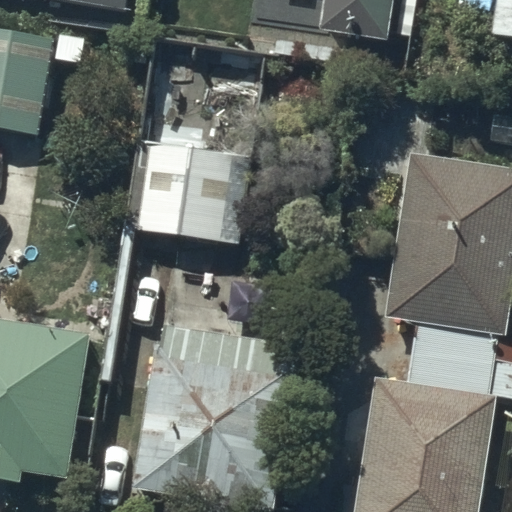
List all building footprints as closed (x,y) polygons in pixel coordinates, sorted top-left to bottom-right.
[(391,34),(395,0),(322,0),(320,24),(391,34)] [(511,0),(502,0),(500,23),(511,24),(511,0)] [(51,33),(0,26),(0,124),(39,130),(51,33)] [(230,147),(148,140),(139,224),(235,236),(242,157),(229,156),(230,147)] [(511,311),(511,162),(412,149),(384,316),(415,320),(407,377),(374,372),(359,479),(344,477),(338,511),(481,511),(499,391),(485,389),(493,331),(509,333),(511,311)] [(88,327),(0,313),(0,471),(20,475),(21,465),(66,472),(88,327)] [(271,333),(163,319),(161,341),(151,340),(132,482),(276,506),(294,369),(267,366),(271,333)]
